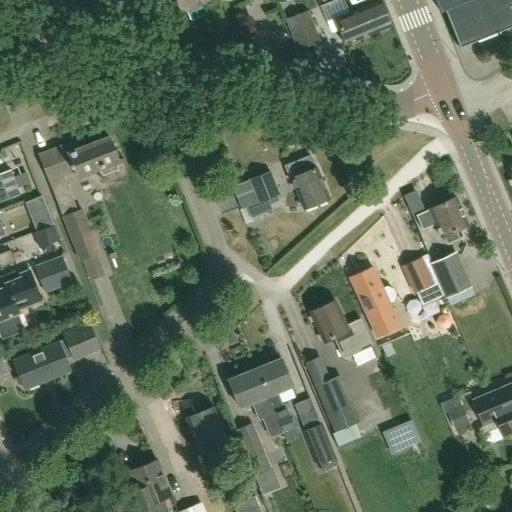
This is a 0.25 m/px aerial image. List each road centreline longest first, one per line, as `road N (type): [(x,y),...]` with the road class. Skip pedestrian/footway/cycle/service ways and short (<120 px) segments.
road 1 (residential): [(3,477),(213,290),(220,252),(179,139),(189,66)]
road 2 (unclassified): [(444,93),(381,107),(189,66)]
road 3 (tertiary): [(511,255),(444,93)]
road 4 (unclassified): [(144,57),(0,25)]
